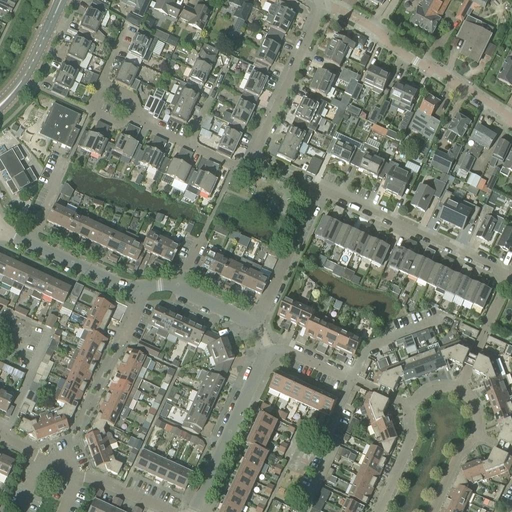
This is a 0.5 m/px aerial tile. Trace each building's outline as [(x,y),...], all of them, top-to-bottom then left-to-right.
[(123,0),(121,4),(130,8),(130,7),(134,9),(132,14),(142,18),(149,2),(145,0),(123,0)] [(168,16),(175,19),(180,8),(175,5),(174,6),(172,5),(174,0),(157,0),(153,10),(167,16),(168,16)] [(247,0),(229,0),(228,4),(237,8),(233,17),(242,21),(243,21),(250,6),(246,4),(247,0)] [(420,30),(435,0),(422,0),(423,0),(421,4),(420,3),(418,7),(409,24),(420,30)] [(450,0),(435,0),(420,30),(432,36),(450,0)] [(469,11),(469,9),(472,4),(465,0),(461,7),(469,11)] [(485,9),(489,0),(467,0),(473,3),(482,8),(485,9)] [(6,5),(7,5),(0,1),(0,8),(6,11),(10,13),(13,8),(6,5)] [(267,12),(268,16),(292,26),(294,22),(292,20),(294,15),(291,14),(290,13),(292,8),(276,1),(273,6),(269,8),(267,12)] [(104,16),(103,16),(106,10),(91,3),(88,9),(83,18),(99,26),(104,16)] [(186,25),(201,32),(210,13),(195,7),(193,12),(190,11),(191,10),(185,7),(180,19),(187,23),(186,25)] [(265,22),(271,24),(269,28),(270,28),(267,34),(281,41),(284,35),(285,35),(287,30),(289,31),(292,26),(268,16),(265,22)] [(142,21),(135,17),(131,25),(138,28),(142,21)] [(465,22),(459,35),(468,39),(460,55),(461,56),(462,53),(478,61),(477,63),(478,64),(491,35),(494,30),(469,17),(468,17),(465,22)] [(104,38),(97,31),(99,26),(83,18),(79,28),(80,28),(78,33),(92,39),(102,44),(104,38)] [(230,35),(237,38),(239,32),(233,29),(230,35)] [(138,30),(136,35),(135,35),(131,44),(151,54),(158,40),(152,37),(138,30)] [(92,39),(78,33),(75,37),(70,46),(86,54),(91,56),(94,48),(93,47),(94,46),(90,44),(92,39)] [(263,41),(259,50),(277,59),(279,54),(277,53),(279,48),(278,47),(281,41),(267,34),(264,41),(263,41)] [(353,51),(356,45),(335,36),(330,46),(328,45),(326,50),(344,58),(348,49),(353,51)] [(147,64),(151,54),(131,44),(126,54),(127,54),(125,59),(139,66),(141,61),(147,64)] [(496,48),(489,44),(484,54),(491,58),(496,48)] [(81,63),(82,63),(86,54),(70,46),(66,56),(67,56),(65,61),(79,67),(81,63)] [(207,77),(211,68),(211,67),(213,63),(214,64),(216,60),(215,59),(216,56),(202,50),(197,61),(196,60),(191,70),(207,77)] [(252,67),(266,73),(269,67),(270,67),(272,62),(275,63),(277,59),(259,50),(254,60),(255,60),(252,67)] [(326,56),(324,61),(340,68),(344,58),(326,50),(324,55),(326,56)] [(511,54),(510,53),(497,80),(511,86),(511,54)] [(364,56),(359,65),(365,68),(369,58),(364,56)] [(122,63),(118,73),(134,80),(138,70),(137,70),(139,66),(125,59),(123,63),(122,63)] [(62,66),(62,65),(57,75),(73,82),(78,73),(81,74),(83,69),(79,67),(65,61),(62,66)] [(250,76),(247,82),(263,89),(267,79),(269,75),(266,73),(252,67),(248,65),(245,73),(250,76)] [(371,67),(363,83),(373,87),(382,69),(377,67),(376,70),(371,67)] [(361,77),(343,69),(341,74),(358,82),(361,77)] [(385,74),(386,72),(382,69),(373,87),(383,92),(390,76),(385,74)] [(202,87),(203,87),(207,77),(191,70),(187,80),(188,80),(186,85),(200,91),(202,87)] [(314,75),(312,79),(330,88),(335,78),(319,71),(317,76),(314,75)] [(134,80),(118,73),(113,82),(135,92),(140,83),(134,80)] [(339,80),(356,88),(357,85),(358,82),(341,74),(339,80)] [(53,84),(54,85),(52,89),(66,96),(68,91),(69,92),(73,82),(57,75),(53,84)] [(330,88),(312,79),(310,84),(312,85),(310,90),(326,98),(330,88)] [(198,96),(200,91),(186,85),(180,82),(174,96),(178,99),(194,106),(198,96)] [(243,92),(241,96),(256,103),(258,98),(258,99),(263,89),(247,82),(242,91),(243,92)] [(399,82),(398,84),(391,100),(393,101),(391,107),(398,110),(409,86),(399,82)] [(352,97),(351,99),(356,101),(363,87),(357,85),(356,88),(354,92),(352,97)] [(418,91),(409,86),(400,104),(398,110),(404,113),(407,107),(410,109),(418,91)] [(50,92),(65,99),(66,96),(52,89),(50,92)] [(141,94),(134,98),(137,104),(144,100),(141,94)] [(327,104),(306,94),(304,99),(303,99),(299,108),(320,118),(327,104)] [(154,99),(150,97),(149,96),(143,109),(148,111),(154,99)] [(174,108),(190,115),(194,106),(178,99),(174,96),(169,106),(174,108)] [(256,103),(241,96),(239,101),(238,100),(234,110),(250,117),(254,108),(254,107),(256,103)] [(418,111),(411,125),(423,133),(421,136),(432,142),(433,139),(439,126),(429,120),(440,103),(428,96),(419,111),(418,111)] [(147,113),(152,116),(159,101),(154,99),(148,111),(147,113)] [(333,100),(330,105),(345,112),(347,106),(333,100)] [(157,120),(164,103),(159,101),(152,116),(152,117),(157,120)] [(380,110),(375,122),(373,125),(376,126),(377,123),(379,124),(381,118),(383,118),(390,104),(384,101),(380,110)] [(80,116),(53,104),(51,109),(50,109),(48,112),(49,113),(43,126),(42,126),(40,130),(41,130),(39,135),(70,150),(78,132),(74,130),(76,125),(77,126),(79,122),(77,121),(80,116)] [(170,117),(185,125),(190,115),(174,108),(170,117)] [(295,118),(293,123),(308,129),(313,132),(315,133),(319,124),(321,119),(320,118),(299,108),(295,118)] [(369,123),(373,125),(375,122),(380,110),(375,108),(369,123)] [(221,121),(228,124),(243,131),(245,127),(250,117),(234,110),(231,116),(225,113),(223,114),(222,116),(223,118),(221,121)] [(404,134),(413,114),(407,112),(398,131),(404,134)] [(347,121),(349,116),(344,113),(341,119),(347,121)] [(461,139),(471,123),(463,119),(464,118),(459,115),(458,116),(457,115),(448,131),(451,133),(447,140),(453,143),(457,136),(461,139)] [(225,129),(221,138),(237,146),(241,136),(243,131),(228,124),(221,121),(219,126),(225,129)] [(81,148),(90,153),(103,125),(97,122),(92,134),(88,132),(88,133),(84,131),(77,146),(81,148)] [(211,126),(204,123),(201,129),(208,132),(211,126)] [(308,129),(293,123),(291,127),(286,137),(302,144),(307,146),(313,132),(308,129)] [(370,136),(374,128),(368,124),(364,132),(370,136)] [(109,127),(103,125),(90,153),(100,157),(103,151),(106,153),(110,144),(107,143),(107,141),(104,140),(109,127)] [(121,156),(134,127),(128,125),(123,137),(119,135),(114,146),(110,144),(106,153),(110,155),(112,151),(121,156)] [(140,130),(134,127),(121,156),(131,160),(132,158),(135,159),(139,151),(141,148),(137,146),(138,144),(134,142),(140,130)] [(487,132),(478,127),(470,140),(475,143),(468,154),(467,156),(472,159),(473,157),(472,156),(487,132)] [(375,128),(372,134),(386,141),(389,135),(375,128)] [(483,148),(488,151),(496,137),(487,132),(472,156),(473,157),(477,159),(480,155),(479,155),(483,148)] [(148,168),(161,140),(154,137),(149,149),(145,147),(143,153),(139,151),(135,159),(132,166),(134,167),(136,167),(138,166),(139,164),(148,168)] [(282,146),(298,153),(302,144),(286,137),(282,146)] [(217,149),(215,153),(223,156),(230,159),(232,155),(237,146),(221,138),(216,148),(217,149)] [(335,140),(333,139),(326,154),(330,156),(330,157),(335,159),(334,161),(339,163),(347,145),(336,139),(335,140)] [(166,142),(161,140),(148,168),(161,174),(167,160),(164,158),(164,157),(160,155),(166,142)] [(348,145),(347,145),(339,163),(343,165),(344,163),(349,165),(350,165),(354,167),(364,146),(350,140),(348,145)] [(501,142),(499,141),(492,156),(498,158),(498,160),(502,163),(510,146),(505,144),(505,143),(502,141),(501,142)] [(379,151),(364,144),(364,146),(354,167),(359,169),(358,170),(363,172),(362,174),(367,176),(375,158),(379,151)] [(449,151),(446,156),(454,160),(455,161),(461,148),(455,145),(452,152),(449,151)] [(298,153),(282,146),(277,156),(293,163),(298,153)] [(37,181),(29,169),(24,172),(18,162),(24,159),(17,147),(0,157),(0,173),(5,171),(10,180),(5,183),(12,195),(37,181)] [(171,160),(171,161),(164,176),(174,180),(187,152),(181,149),(175,162),(171,160)] [(511,173),(511,150),(500,175),(508,179),(511,173)] [(191,169),(187,167),(192,154),(187,152),(174,180),(183,185),(191,169)] [(454,160),(446,156),(437,152),(430,167),(447,175),(454,160)] [(467,156),(466,155),(459,170),(468,175),(475,160),(472,159),(467,156)] [(313,158),(308,167),(306,172),(310,175),(317,160),(313,158)] [(385,162),(375,158),(367,176),(372,179),(373,176),(378,178),(382,180),(389,165),(384,163),(385,162)] [(315,177),(322,162),(317,160),(310,175),(315,177)] [(200,192),(213,164),(207,161),(201,174),(198,172),(191,188),(200,192)] [(392,195),(404,169),(391,162),(385,175),(389,177),(383,190),(388,192),(387,193),(392,195)] [(213,179),(219,166),(213,164),(200,192),(210,196),(217,181),(213,179)] [(406,169),(404,169),(392,195),(396,197),(396,196),(401,198),(407,185),(411,187),(417,174),(416,174),(413,180),(403,175),(406,169)] [(485,189),(491,192),(501,171),(495,169),(485,189)] [(471,175),(467,183),(477,187),(480,179),(471,175)] [(415,198),(411,207),(415,209),(417,212),(420,211),(425,213),(432,197),(439,200),(445,185),(435,180),(430,191),(421,186),(418,192),(414,194),(415,198)] [(64,184),(63,187),(62,188),(61,190),(61,191),(59,194),(63,195),(68,186),(67,186),(64,184)] [(445,207),(439,220),(451,226),(460,206),(448,200),(449,199),(443,196),(439,204),(445,207)] [(64,211),(54,206),(46,222),(57,226),(64,211)] [(460,206),(451,226),(463,232),(469,219),(474,222),(478,214),(472,212),(460,206)] [(484,221),(476,237),(488,243),(493,232),(497,234),(502,225),(498,223),(497,222),(489,219),(493,210),(485,206),(479,219),(484,221)] [(329,221),(324,218),(315,236),(325,241),(340,209),(335,207),(329,221)] [(340,209),(325,241),(334,245),(343,227),(338,225),(344,211),(340,209)] [(74,215),(64,211),(57,226),(67,231),(74,215)] [(84,220),(74,215),(67,231),(72,234),(71,238),(68,236),(66,241),(73,244),(75,239),(77,236),(84,220)] [(94,224),(84,220),(77,236),(86,240),(94,224)] [(95,221),(94,224),(86,240),(96,245),(105,225),(95,221)] [(343,227),(334,245),(344,249),(352,231),(355,224),(351,222),(347,229),(343,227)] [(105,225),(96,245),(95,249),(98,250),(100,246),(106,249),(113,233),(115,230),(105,225)] [(352,231),(344,249),(353,254),(365,228),(360,226),(357,234),(352,231)] [(365,228),(353,254),(362,258),(370,240),(366,238),(369,230),(365,228)] [(505,251),(507,247),(511,249),(511,230),(506,228),(497,247),(505,251)] [(116,254),(123,238),(113,233),(106,249),(116,254)] [(126,233),(123,238),(116,254),(126,258),(133,242),(136,237),(126,233)] [(142,246),(143,247),(138,258),(136,263),(134,266),(138,268),(139,264),(141,260),(145,251),(152,254),(159,238),(148,233),(145,241),(142,246)] [(370,240),(362,258),(371,262),(383,236),(379,234),(375,242),(370,240)] [(383,236),(371,262),(381,266),(389,249),(384,246),(388,239),(383,236)] [(136,263),(138,258),(143,247),(142,246),(145,241),(136,237),(133,242),(126,258),(136,263)] [(169,242),(159,238),(152,254),(161,258),(169,242)] [(171,263),(179,247),(178,246),(179,243),(170,239),(169,242),(161,258),(171,263)] [(398,249),(389,267),(399,271),(412,242),(408,240),(403,251),(398,249)] [(412,242),(399,271),(408,275),(416,258),(412,256),(417,244),(412,242)] [(277,259),(280,253),(270,248),(267,255),(277,259)] [(431,251),(426,249),(421,260),(416,258),(408,275),(417,280),(431,251)] [(209,276),(211,273),(219,257),(218,257),(220,252),(218,251),(215,252),(214,255),(204,250),(197,266),(204,270),(202,273),(200,278),(207,282),(209,276)] [(435,266),(430,264),(435,253),(431,251),(417,280),(427,284),(435,266)] [(11,262),(1,257),(0,259),(0,275),(4,277),(11,262)] [(221,277),(228,261),(219,257),(211,273),(221,277)] [(342,257),(337,273),(343,275),(348,259),(342,257)] [(440,268),(435,266),(427,284),(436,288),(450,259),(445,257),(440,268)] [(231,282),(229,285),(233,287),(234,284),(240,286),(251,264),(241,259),(238,266),(231,282)] [(449,273),(454,261),(450,259),(436,288),(446,292),(454,275),(449,273)] [(238,266),(228,261),(221,277),(231,282),(238,266)] [(1,284),(11,288),(21,266),(11,262),(4,277),(1,284)] [(246,289),(245,293),(248,295),(260,269),(261,268),(251,264),(240,286),(246,289)] [(20,292),(23,286),(31,271),(21,266),(11,288),(20,292)] [(458,277),(454,275),(446,292),(455,297),(468,268),(463,266),(458,277)] [(468,268),(455,297),(464,301),(472,283),(467,281),(472,270),(468,268)] [(260,269),(248,295),(252,296),(254,293),(260,296),(271,274),(260,269)] [(40,275),(31,271),(23,286),(33,291),(40,275)] [(40,302),(43,295),(50,280),(40,275),(33,291),(30,297),(40,302)] [(477,286),(472,283),(464,301),(474,305),(485,280),(480,278),(477,286)] [(50,280),(43,295),(53,300),(60,284),(50,280)] [(397,293),(403,284),(397,280),(391,290),(397,293)] [(486,290),(489,282),(485,280),(474,305),(483,310),(491,292),(486,290)] [(70,289),(60,284),(53,300),(63,304),(70,289)] [(227,291),(233,293),(235,288),(233,287),(229,285),(227,291)] [(96,300),(107,305),(110,299),(98,294),(96,300)] [(277,316),(287,321),(295,304),(285,299),(277,316)] [(114,308),(107,305),(96,300),(91,310),(109,318),(114,308)] [(305,308),(295,304),(287,321),(297,325),(305,308)] [(16,307),(14,312),(22,316),(24,311),(20,309),(16,307)] [(146,329),(150,331),(152,327),(158,329),(166,312),(155,308),(146,329)] [(315,313),(305,308),(297,325),(307,330),(304,335),(315,313)] [(91,310),(87,320),(105,328),(109,318),(91,310)] [(166,312),(158,329),(155,335),(165,339),(168,334),(176,317),(166,312)] [(315,313),(304,335),(314,340),(322,323),(312,319),(315,313)] [(44,326),(52,330),(57,318),(49,315),(44,326)] [(185,321),(176,317),(168,334),(177,338),(185,321)] [(332,328),(334,322),(325,318),(322,323),(314,340),(324,344),(332,328)] [(100,338),(100,337),(105,328),(87,320),(82,330),(84,330),(89,333),(89,332),(100,338)] [(195,326),(185,321),(177,338),(187,343),(195,326)] [(374,331),(375,329),(376,324),(371,322),(368,328),(374,331)] [(476,339),(479,333),(461,324),(459,329),(465,332),(471,334),(473,335),(472,337),(476,339)] [(195,326),(187,343),(197,347),(199,342),(204,345),(209,333),(205,331),(205,330),(195,326)] [(341,332),(332,328),(324,344),(334,349),(341,332)] [(89,332),(89,333),(84,330),(79,340),(84,342),(102,351),(107,340),(100,337),(100,338),(89,332)] [(340,352),(338,355),(342,357),(344,354),(351,337),(341,332),(334,349),(340,352)] [(206,358),(211,357),(229,350),(225,339),(219,342),(217,336),(209,333),(204,345),(206,346),(207,347),(206,348),(204,352),(206,358)] [(362,341),(351,337),(344,354),(354,358),(362,341)] [(407,338),(401,340),(403,345),(405,344),(407,349),(415,346),(412,337),(407,338)] [(505,350),(507,345),(488,337),(486,343),(490,345),(491,343),(505,350)] [(52,339),(50,343),(48,349),(57,353),(59,348),(57,348),(59,343),(58,342),(52,339)] [(84,342),(80,352),(98,361),(102,351),(84,342)] [(136,349),(146,354),(150,346),(139,342),(136,349)] [(463,368),(468,356),(472,348),(459,342),(439,349),(446,368),(447,368),(448,371),(450,370),(449,367),(448,363),(450,362),(463,368)] [(438,345),(427,348),(436,372),(446,368),(439,349),(438,345)] [(156,359),(159,354),(160,351),(150,346),(146,354),(156,359)] [(180,346),(174,358),(181,361),(186,349),(180,346)] [(417,352),(419,357),(426,376),(436,372),(427,348),(417,352)] [(71,360),(93,370),(98,361),(80,352),(75,350),(71,360)] [(150,360),(145,358),(127,350),(122,360),(146,370),(150,360)] [(214,367),(213,370),(225,376),(229,368),(227,363),(233,360),(229,350),(211,357),(214,367)] [(480,385),(483,385),(502,377),(495,358),(481,352),(472,373),(485,378),(486,380),(482,382),(479,383),(480,385)] [(416,379),(426,376),(419,357),(409,360),(416,379)] [(364,380),(367,376),(365,375),(371,361),(367,359),(358,378),(364,380)] [(66,370),(71,372),(89,380),(93,370),(71,360),(66,370)] [(122,360),(118,370),(141,380),(146,370),(122,360)] [(409,360),(399,364),(407,386),(411,384),(410,382),(416,379),(409,360)] [(404,387),(407,386),(399,364),(379,371),(373,384),(393,394),(399,381),(401,380),(403,384),(404,387)] [(168,369),(164,379),(170,381),(175,372),(168,369)] [(118,370),(113,380),(137,390),(141,380),(118,370)] [(213,370),(211,375),(201,371),(197,381),(201,383),(219,391),(224,381),(223,381),(225,376),(213,370)] [(66,382),(84,390),(89,380),(71,372),(66,382)] [(269,390),(280,395),(288,378),(277,373),(269,390)] [(505,376),(502,377),(483,385),(486,395),(506,388),(509,387),(505,376)] [(297,382),(288,378),(280,395),(289,399),(297,382)] [(40,381),(34,379),(28,391),(38,396),(42,388),(38,386),(40,381)] [(108,389),(132,400),(137,390),(113,380),(108,389)] [(66,382),(62,392),(80,400),(84,390),(66,382)] [(289,399),(299,404),(307,387),(297,382),(289,399)] [(201,383),(197,393),(215,401),(219,391),(201,383)] [(357,392),(359,393),(360,389),(354,386),(346,405),(350,406),(357,392)] [(317,391),(307,387),(299,404),(309,408),(317,391)] [(486,395),(490,405),(509,398),(506,388),(486,395)] [(64,405),(75,409),(80,400),(62,392),(57,389),(52,399),(64,405)] [(104,399),(122,407),(128,410),(132,400),(108,389),(104,399)] [(309,408),(319,413),(327,396),(317,391),(309,408)] [(13,398),(3,393),(0,399),(0,411),(5,414),(13,398)] [(215,401),(197,393),(192,402),(210,411),(215,401)] [(364,406),(371,425),(392,418),(391,415),(388,416),(386,410),(389,403),(369,393),(364,406)] [(319,413),(329,418),(337,400),(327,396),(319,413)] [(490,405),(494,415),(511,408),(511,396),(509,398),(490,405)] [(118,417),(122,407),(104,399),(100,409),(118,417)] [(188,412),(206,420),(210,411),(192,402),(188,412)] [(61,411),(60,411),(67,430),(68,430),(67,429),(68,429),(71,423),(70,420),(75,409),(64,405),(61,411)] [(49,410),(50,415),(57,434),(67,430),(60,411),(59,408),(53,410),(53,409),(49,410)] [(511,408),(494,415),(498,425),(511,419),(511,408)] [(106,424),(113,428),(118,417),(100,409),(95,419),(106,424)] [(57,434),(50,415),(49,410),(45,412),(47,416),(41,419),(48,438),(57,434)] [(181,428),(193,433),(198,435),(200,430),(201,431),(206,420),(188,412),(181,428)] [(278,422),(260,414),(256,424),(273,432),(278,422)] [(394,422),(392,418),(371,425),(375,435),(393,429),(391,423),(394,422)] [(31,423),(29,423),(22,419),(17,431),(28,436),(29,439),(35,441),(36,441),(36,442),(37,441),(31,423)] [(37,441),(48,438),(41,419),(29,423),(31,423),(37,441)] [(103,430),(106,424),(95,419),(90,429),(87,430),(85,436),(85,437),(84,438),(104,431),(103,430)] [(503,427),(504,429),(501,433),(511,435),(511,419),(498,425),(498,426),(495,427),(496,429),(499,428),(503,427)] [(273,432),(256,424),(251,435),(268,443),(273,432)] [(375,435),(378,446),(397,439),(393,429),(375,435)] [(104,431),(84,438),(88,448),(107,441),(112,440),(112,439),(111,434),(108,433),(105,434),(104,431)] [(511,448),(511,435),(501,433),(498,442),(511,448)] [(268,443),(251,435),(247,444),(268,454),(264,452),(268,443)] [(157,452),(164,439),(157,436),(150,449),(157,452)] [(371,447),(389,456),(389,455),(390,456),(393,449),(392,449),(396,440),(397,440),(397,439),(378,446),(377,449),(371,447)] [(92,459),(111,451),(109,446),(116,444),(116,441),(112,440),(107,441),(88,448),(92,459)] [(246,445),(251,447),(247,456),(264,463),(268,454),(247,444),(246,445)] [(385,465),(389,456),(371,447),(366,457),(385,465)] [(340,457),(347,461),(351,454),(339,448),(336,455),(340,457)] [(511,458),(494,450),(490,459),(508,472),(511,463),(511,458)] [(96,469),(115,462),(111,451),(92,459),(96,469)] [(152,457),(141,452),(134,468),(145,473),(152,457)] [(264,463),(247,456),(242,466),(259,473),(264,463)] [(162,462),(152,457),(145,473),(154,478),(162,462)] [(366,457),(362,467),(380,475),(385,465),(366,457)] [(489,479),(508,472),(490,459),(488,463),(486,464),(484,460),(483,457),(481,458),(482,461),(489,479)] [(14,463),(4,458),(0,465),(0,475),(7,478),(14,463)] [(477,462),(471,465),(478,483),(489,479),(482,461),(481,458),(476,460),(477,462)] [(106,471),(117,477),(119,472),(122,465),(115,462),(96,469),(97,469),(97,470),(103,472),(106,471)] [(172,466),(162,462),(154,478),(164,482),(172,466)] [(471,465),(461,468),(468,486),(478,483),(471,465)] [(181,471),(172,466),(164,482),(174,487),(181,471)] [(259,473),(242,466),(237,475),(255,483),(259,473)] [(376,485),(380,475),(362,467),(357,477),(376,485)] [(453,485),(454,485),(466,491),(467,490),(468,486),(461,468),(461,469),(457,479),(456,478),(453,485)] [(181,471),(174,487),(184,491),(191,475),(181,471)] [(255,483),(237,475),(233,485),(250,493),(252,488),(257,490),(259,486),(254,484),(255,483)] [(357,477),(353,487),(371,495),(376,485),(357,477)] [(250,493),(233,485),(228,495),(246,503),(250,493)] [(454,485),(449,495),(467,503),(472,493),(467,490),(466,491),(454,485)] [(366,505),(371,495),(353,487),(348,497),(366,505)] [(330,493),(321,489),(316,499),(325,503),(326,503),(330,493)] [(241,511),(246,503),(228,495),(224,505),(240,511),(241,511)] [(459,511),(463,511),(467,503),(449,495),(444,505),(459,511)] [(319,511),(320,511),(325,503),(316,499),(312,508),(319,511)] [(363,511),(365,509),(347,500),(342,511),(344,511),(363,511)] [(93,502),(87,511),(100,511),(103,506),(93,502)]
